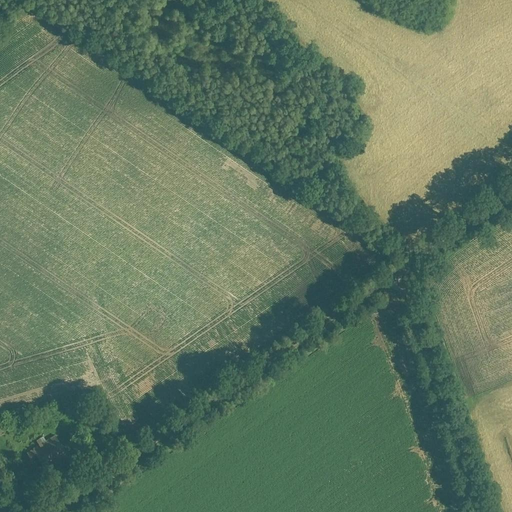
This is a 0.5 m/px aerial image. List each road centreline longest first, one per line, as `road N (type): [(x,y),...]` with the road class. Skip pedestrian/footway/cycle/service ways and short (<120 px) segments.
road 1 (unclassified): [(53,511),(399,270)]
road 2 (unclassified): [(399,270),(482,511)]
road 3 (unclassified): [(399,270),(511,191)]
